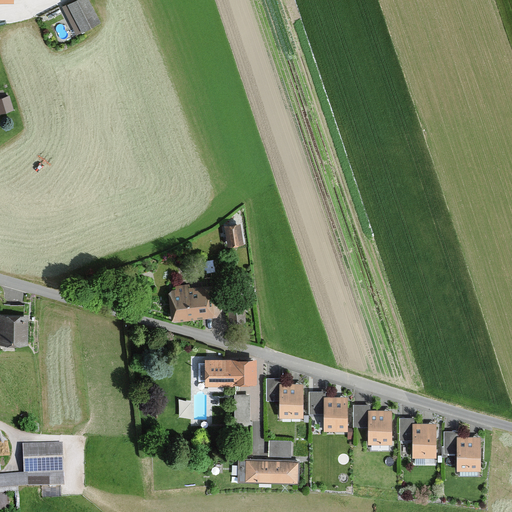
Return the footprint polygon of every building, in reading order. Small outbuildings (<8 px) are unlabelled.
[(93,0),(73,0),(64,5),(80,36),(98,27),(96,22),(103,18),(93,0)] [(0,116),(15,111),(9,95),(0,98),(0,116)] [(242,240),(240,222),(226,224),(229,242),(242,240)] [(174,318),(217,313),(214,286),(170,291),(174,318)] [(1,346),(32,347),(32,310),(1,310),(1,346)] [(255,358),(207,359),(207,381),(255,380),(255,358)] [(302,415),(302,383),(281,383),(281,415),(302,415)] [(346,429),(346,397),(325,397),(325,429),(346,429)] [(391,442),(391,410),(370,410),(370,442),(391,442)] [(412,436),(412,414),(399,414),(399,437),(412,436)] [(435,455),(435,423),(414,423),(414,455),(435,455)] [(444,450),(456,450),(456,427),(444,427),(444,450)] [(270,436),(269,453),(292,454),(293,437),(270,436)] [(479,468),(479,436),(458,436),(458,468),(479,468)] [(26,485),(63,484),(61,444),(24,446),(26,485)] [(297,461),(247,460),(246,479),(297,480),(297,461)]
